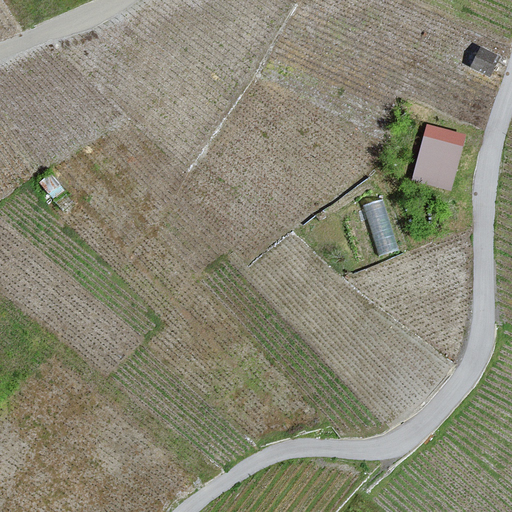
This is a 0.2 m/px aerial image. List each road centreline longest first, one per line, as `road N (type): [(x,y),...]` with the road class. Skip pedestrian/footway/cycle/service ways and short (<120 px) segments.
road 1 (unclassified): [(511,90),(492,165),(486,352),(447,411),(404,449),(313,450),(254,466),(191,511)]
road 2 (unclassified): [(125,0),(0,54)]
